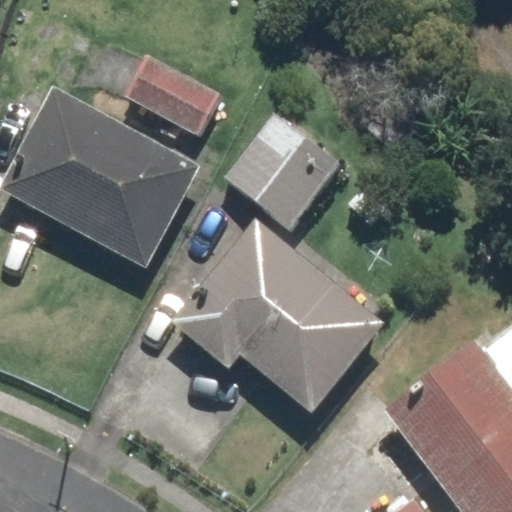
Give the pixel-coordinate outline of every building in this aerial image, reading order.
[(218,105),(147,66),(122,109),(194,149),(218,105)] [(192,183),(47,104),(0,190),(0,204),(139,280),(192,183)] [(332,174),(265,125),(218,190),(284,239),(332,174)] [(248,233),(209,283),(188,266),(152,310),(173,327),(165,338),(222,384),(235,368),(306,425),(377,336),(248,233)] [(511,511),(511,338),(477,365),(467,352),(378,419),(390,436),(377,446),(408,486),(421,477),(447,511),(511,511)] [(419,511),(412,502),(399,511),(419,511)]
